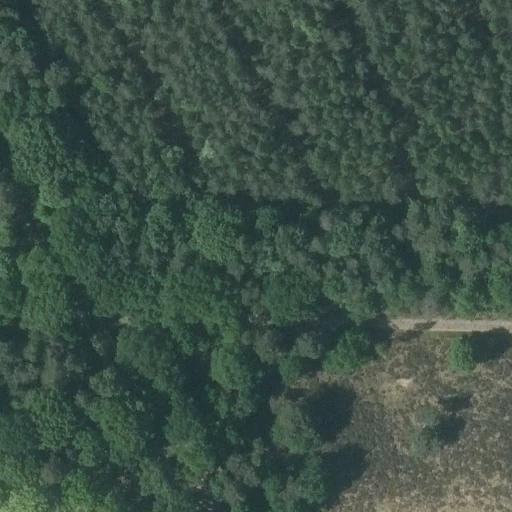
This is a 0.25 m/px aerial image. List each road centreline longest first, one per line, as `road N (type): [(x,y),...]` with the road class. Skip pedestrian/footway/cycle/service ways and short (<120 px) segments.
road 1 (track): [(102,323),(511,326)]
road 2 (track): [(0,131),(102,323)]
road 3 (track): [(209,511),(102,323)]
